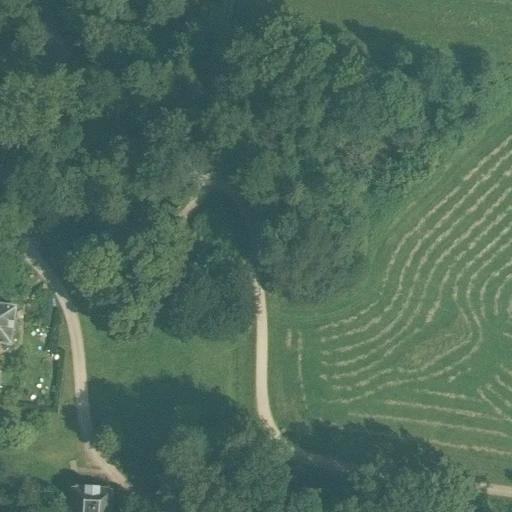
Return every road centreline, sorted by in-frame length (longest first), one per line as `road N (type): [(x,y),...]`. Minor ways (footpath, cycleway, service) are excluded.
road 1 (track): [(0,114),(73,126),(180,162),(244,206),(260,298),(263,409),(278,445)]
road 2 (track): [(0,236),(17,238),(40,264),(73,323),(86,455),(164,511)]
road 3 (track): [(278,445),(337,467),(511,491)]
road 4 (track): [(17,238),(176,222),(206,179)]
road 5 (track): [(201,170),(228,0)]
